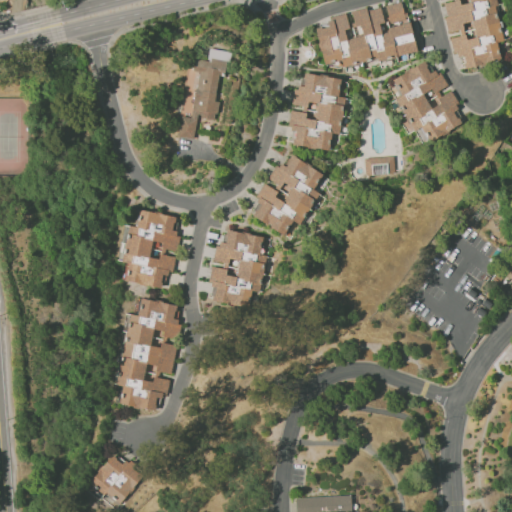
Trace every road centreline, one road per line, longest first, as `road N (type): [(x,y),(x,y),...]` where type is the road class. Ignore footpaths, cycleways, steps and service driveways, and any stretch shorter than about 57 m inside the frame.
road 1 (residential): [(511,326),(459,400),(454,511)]
road 2 (secondary): [(56,24),(66,30),(193,0)]
